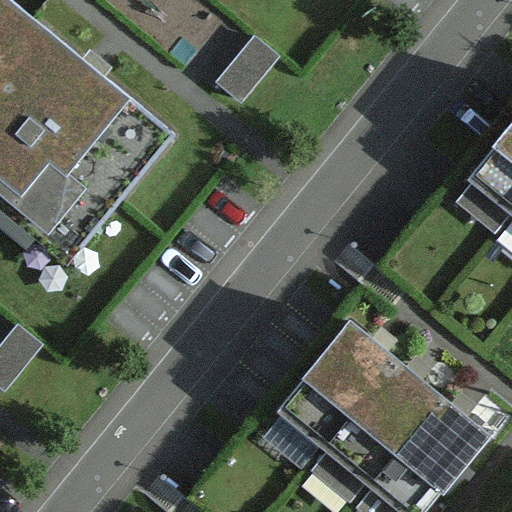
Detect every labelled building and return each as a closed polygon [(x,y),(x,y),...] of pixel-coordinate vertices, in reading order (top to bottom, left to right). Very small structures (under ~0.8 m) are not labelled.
[(0,0),(0,218),(69,276),(183,140),(99,70),(15,0),(0,0)] [(282,60),(257,39),(214,90),(239,111),(282,60)] [(511,129),(493,152),(466,185),(511,222),(511,129)] [(299,385),(272,417),(383,511),(433,511),(440,504),(492,443),(462,417),(417,378),(381,348),(352,323),(299,385)] [(45,350),(20,329),(0,353),(0,398),(2,401),(45,350)]
